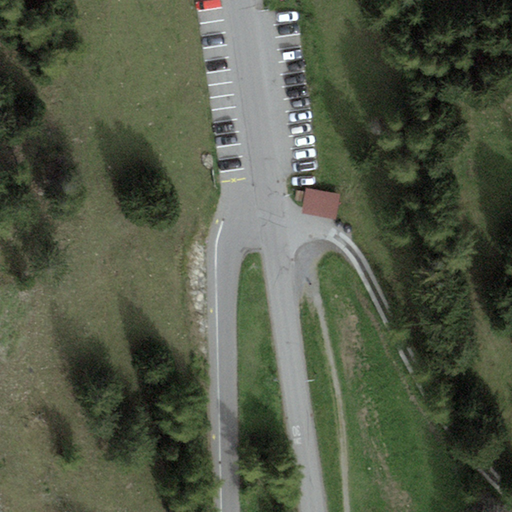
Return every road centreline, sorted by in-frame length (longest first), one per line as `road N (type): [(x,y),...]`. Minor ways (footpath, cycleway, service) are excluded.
road 1 (unclassified): [(272,219),(239,228),(228,244),(228,511)]
road 2 (residential): [(272,219),(312,511)]
road 3 (tertiary): [(272,219),(239,0)]
